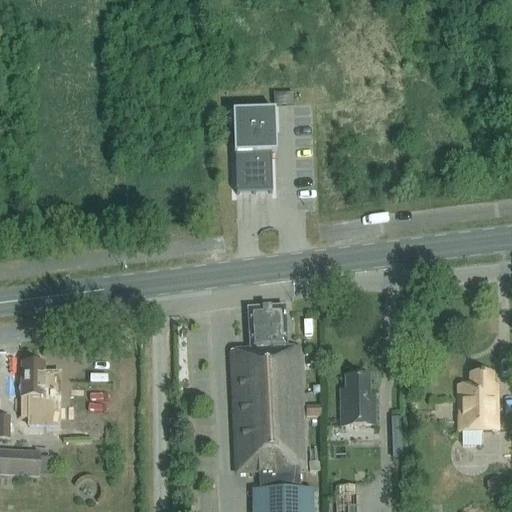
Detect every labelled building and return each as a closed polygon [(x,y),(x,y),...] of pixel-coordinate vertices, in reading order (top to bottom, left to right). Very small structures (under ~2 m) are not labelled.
[(276,156),(275,113),(232,115),(234,157),(235,157),(236,197),(245,196),(263,196),(272,195),(271,156),(276,156)] [(235,478),(257,476),(258,494),(251,494),(251,511),(311,511),(311,493),(299,493),(299,474),(304,474),(298,351),(285,352),(283,311),(247,313),(248,354),(229,355),(235,478)] [(19,398),(19,401),(19,402),(20,423),(59,422),(59,400),(43,400),(43,385),(42,385),(42,367),(19,367),(19,385),(19,389),(17,394),(19,398)] [(481,449),(481,435),(497,434),(496,388),(492,388),(491,377),(469,378),(469,388),(457,389),(459,435),(462,435),(462,450),(481,449)] [(343,381),(342,402),(342,407),(337,407),(337,432),(373,432),(373,407),(367,407),(367,401),(368,381),(343,381)] [(10,421),(0,420),(0,442),(10,442),(10,421)] [(0,480),(39,481),(40,457),(0,456),(0,480)] [(501,484),(494,479),(486,484),(487,492),(494,497),(501,492),(501,484)] [(80,481),(80,498),(95,498),(96,482),(80,481)] [(334,492),(334,511),(355,511),(355,491),(334,492)]
